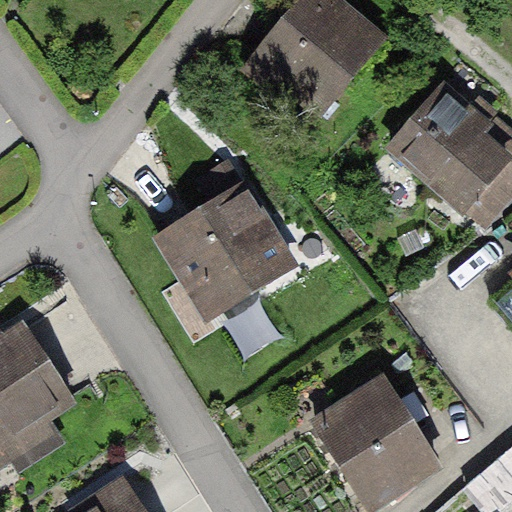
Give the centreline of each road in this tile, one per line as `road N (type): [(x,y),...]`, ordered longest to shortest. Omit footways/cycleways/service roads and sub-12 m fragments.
road 1 (residential): [(241,511),(61,214),(0,254)]
road 2 (track): [(61,214),(222,0)]
